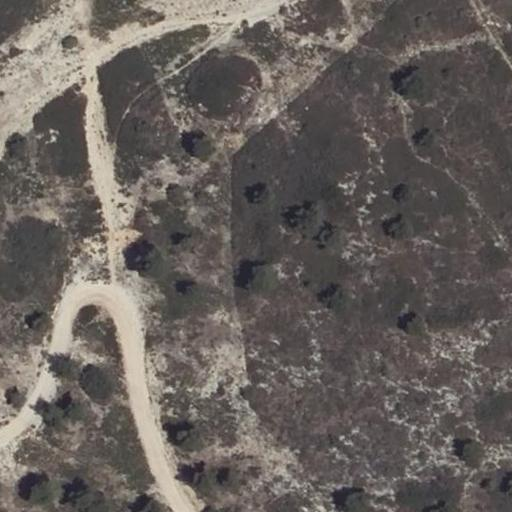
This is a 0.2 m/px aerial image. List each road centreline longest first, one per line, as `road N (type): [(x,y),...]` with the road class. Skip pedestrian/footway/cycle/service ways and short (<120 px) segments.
road 1 (track): [(126,272),(93,88),(101,51),(275,0)]
road 2 (track): [(200,511),(159,444),(126,272)]
road 3 (track): [(0,411),(37,332),(84,263),(109,258),(126,272)]
